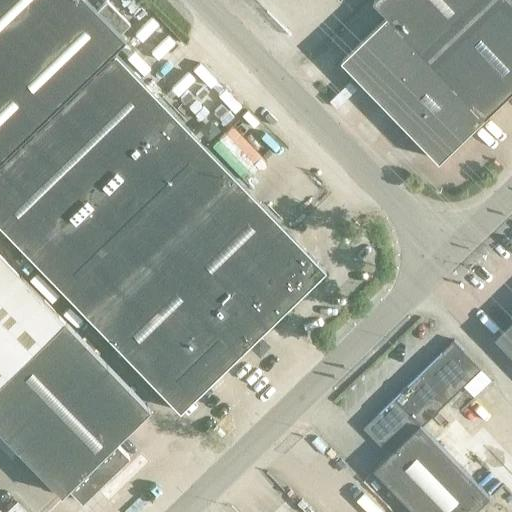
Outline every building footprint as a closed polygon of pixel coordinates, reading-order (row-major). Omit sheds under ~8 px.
[(0,0),(0,155),(123,37),(119,33),(129,24),(105,0),(96,9),(87,0),(0,0)] [(511,0),(374,0),(390,16),(343,60),(440,160),(487,116),(511,91),(511,0)] [(41,123),(251,340),(323,270),(114,53),(41,123)] [(251,340),(41,123),(0,162),(0,226),(178,411),(251,340)] [(0,254),(0,432),(59,493),(67,486),(81,501),(128,455),(114,441),(148,408),(63,320),(0,254)] [(511,321),(496,337),(511,353),(511,321)] [(473,511),(490,496),(422,425),(481,368),(454,340),(364,427),(390,454),(375,469),(416,511),(473,511)] [(26,511),(16,502),(5,511),(26,511)]
